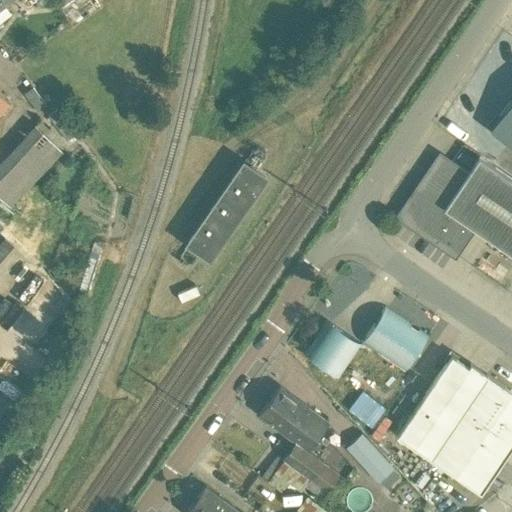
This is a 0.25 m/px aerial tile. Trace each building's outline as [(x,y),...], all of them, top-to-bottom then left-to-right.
[(0,0),(0,8),(10,0),(0,0)] [(90,0),(89,0),(81,7),(88,17),(98,10),(90,0)] [(33,86),(24,92),(37,110),(45,103),(33,86)] [(0,91),(0,109),(9,100),(0,91)] [(511,97),(490,127),(511,143),(511,97)] [(48,113),(47,114),(67,140),(74,134),(55,108),(48,113)] [(35,125),(0,161),(0,197),(9,207),(62,151),(57,145),(63,140),(51,127),(45,134),(35,125)] [(511,254),(511,178),(478,155),(466,172),(441,155),(400,215),(454,252),(471,226),(511,254)] [(186,243),(208,259),(265,176),(243,160),(186,243)] [(406,369),(428,334),(385,305),(361,341),(406,369)] [(338,377),(361,343),(325,318),(302,352),(338,377)] [(467,421),(495,379),(470,362),(468,365),(451,354),(396,434),(438,463),(467,421)] [(511,390),(495,379),(467,421),(509,449),(511,444),(511,390)] [(280,384),(269,399),(326,441),(328,440),(319,433),(328,421),(280,384)] [(326,441),(269,399),(258,413),(294,440),(283,456),(311,477),(305,484),(322,497),(339,474),(306,449),(316,437),(325,443),(326,441)] [(467,421),(438,463),(480,491),(509,449),(467,421)] [(361,433),(346,446),(378,480),(392,467),(361,433)] [(194,498),(211,511),(240,511),(205,485),(194,498)] [(321,505),(307,495),(293,511),(326,511),(320,507),(321,505)] [(211,511),(194,498),(183,511),(211,511)]
